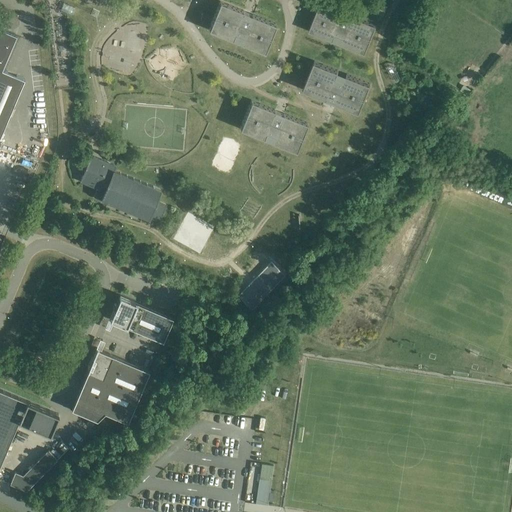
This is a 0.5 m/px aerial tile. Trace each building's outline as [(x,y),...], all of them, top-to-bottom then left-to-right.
[(242,11),(219,1),(208,29),(264,52),(275,24),(251,14),(249,20),(244,19),(243,23),(238,21),(242,11)] [(383,16),(387,6),(378,2),(374,13),(383,16)] [(343,13),(320,3),(309,31),(365,53),(376,26),(352,16),(350,22),(345,20),(343,25),(339,23),(343,13)] [(0,134),(24,78),(2,69),(16,34),(0,27),(0,134)] [(314,60),(303,88),(359,111),(370,83),(314,60)] [(275,110),(251,101),(240,128),(296,151),(308,123),(284,114),(281,120),(277,118),(275,122),(271,120),(275,110)] [(116,165),(91,155),(80,180),(98,187),(95,194),(94,196),(96,198),(99,199),(101,199),(102,198),(102,199),(102,198),(149,217),(149,216),(159,220),(166,204),(156,200),(160,189),(114,170),(116,165)] [(284,274),(271,262),(238,295),(251,308),(284,274)] [(120,294),(114,308),(109,318),(163,341),(173,317),(120,294)] [(80,387),(71,408),(97,419),(104,411),(127,421),(149,370),(97,348),(93,358),(80,387)] [(51,423),(56,412),(0,388),(0,463),(18,420),(50,433),(54,424),(51,423)] [(58,441),(52,451),(58,455),(64,445),(58,441)] [(261,463),(255,503),(267,505),(273,465),(261,463)] [(36,480),(15,471),(9,483),(26,490),(36,480)]
